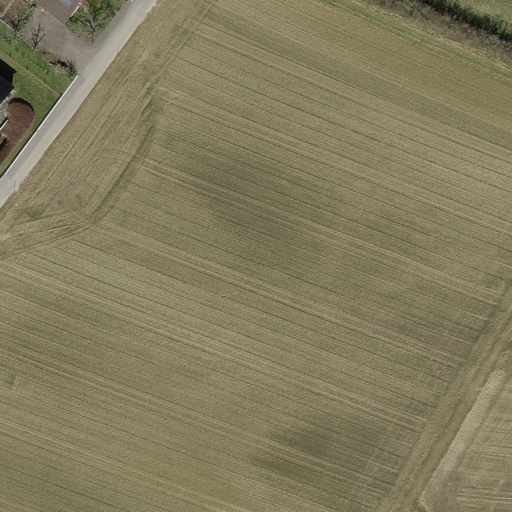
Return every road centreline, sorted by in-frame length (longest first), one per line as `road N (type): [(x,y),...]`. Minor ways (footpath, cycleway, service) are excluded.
road 1 (residential): [(0,205),(152,0)]
road 2 (track): [(394,511),(511,311)]
